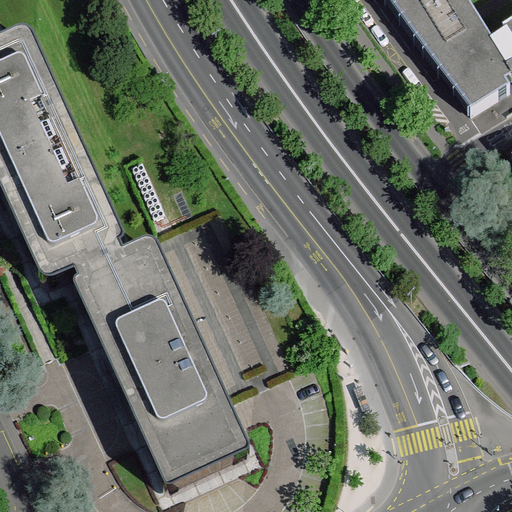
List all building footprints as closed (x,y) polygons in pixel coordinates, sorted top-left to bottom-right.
[(508,89),(452,0),(385,0),(413,40),(472,120),(511,94),(508,89)] [(452,0),(508,89),(511,86),(511,78),(491,45),(475,19),(462,0),(452,0)] [(511,78),(511,30),(504,35),(505,37),(491,45),(511,78)] [(74,300),(164,497),(167,501),(172,501),(248,466),(251,462),(250,458),(159,259),(152,255),(145,255),(123,265),(119,257),(123,255),(124,252),(123,248),(34,49),(29,45),(25,44),(20,45),(0,53),(0,42),(0,41),(0,202),(39,288),(43,293),(48,294),(54,293),(74,284),(79,293),(74,296),(74,300)] [(210,227),(192,228),(193,248),(212,247),(210,227)] [(251,369),(273,354),(263,340),(241,354),(251,369)]
